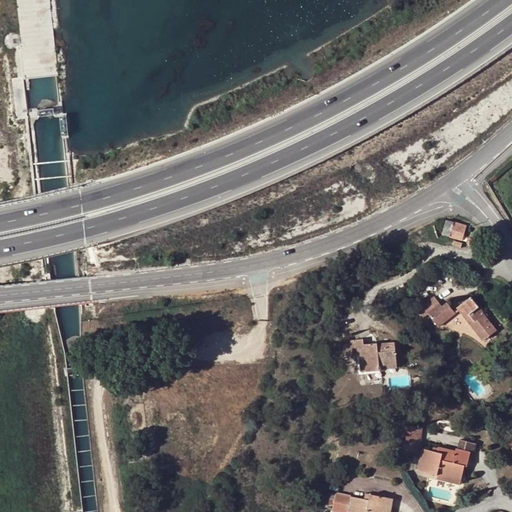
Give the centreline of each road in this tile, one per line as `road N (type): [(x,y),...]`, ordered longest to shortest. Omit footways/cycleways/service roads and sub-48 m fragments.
road 1 (trunk): [(0,248),(233,180),(393,103),(511,23)]
road 2 (trunk): [(501,0),(373,85),(227,156),(0,223)]
road 3 (tertiary): [(448,182),(335,242),(258,265),(0,295)]
road 4 (track): [(264,319),(256,349),(103,378),(114,511)]
